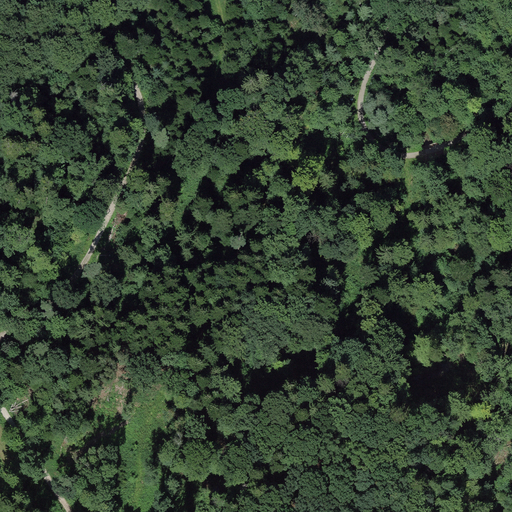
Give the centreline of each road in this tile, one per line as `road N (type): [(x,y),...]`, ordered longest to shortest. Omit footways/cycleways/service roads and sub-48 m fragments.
road 1 (track): [(61,0),(116,57),(136,92),(143,128),(137,166),(98,250),(0,339)]
road 2 (track): [(511,81),(489,118),(448,146),(422,158),(377,146),(359,103),(388,21),(384,0)]
road 3 (track): [(0,406),(71,511)]
